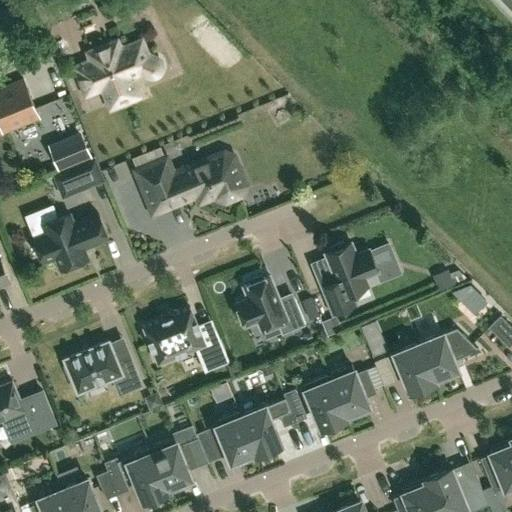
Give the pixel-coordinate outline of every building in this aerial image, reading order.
[(138,94),(135,87),(130,74),(141,69),(142,72),(148,74),(151,75),(153,75),(156,73),(157,72),(159,70),(160,68),(160,64),(160,63),(159,60),(158,59),(155,57),(150,55),(147,56),(140,39),(119,48),(116,40),(106,44),(88,51),(92,59),(76,66),(86,92),(102,85),(110,105),(138,94)] [(210,87),(218,80),(192,47),(183,54),(210,87)] [(0,131),(38,116),(23,78),(0,87),(0,131)] [(220,152),(215,154),(172,171),(166,156),(135,169),(152,212),(196,194),(199,201),(215,194),(216,196),(225,200),(248,191),(233,155),(223,151),(220,152)] [(55,174),(63,194),(102,178),(94,158),(55,174)] [(33,236),(43,260),(56,255),(60,267),(87,256),(83,247),(107,237),(97,211),(72,221),(69,213),(43,223),(46,231),(33,236)] [(336,279),(320,286),(331,312),(357,302),(352,290),(368,283),(365,275),(376,270),(380,279),(399,271),(388,242),(369,250),(368,248),(356,253),(351,241),(344,244),(342,240),(330,245),(332,249),(325,252),(326,255),(336,279)] [(0,283),(8,280),(0,260),(0,283)] [(305,323),(294,296),(280,302),(269,274),(262,277),(261,274),(249,279),(250,282),(243,285),(248,297),(235,302),(245,324),(257,319),(260,327),(277,320),(282,332),(305,323)] [(469,282),(452,290),(474,311),(485,298),(469,282)] [(308,299),(313,317),(323,314),(318,297),(308,299)] [(172,313),(164,317),(160,318),(161,319),(145,325),(144,325),(143,325),(143,327),(144,327),(157,359),(157,361),(159,360),(195,345),(205,369),(229,360),(218,334),(204,340),(190,308),(191,308),(190,306),(188,307),(189,307),(172,314),(172,313)] [(511,325),(500,313),(488,325),(508,345),(511,341),(511,325)] [(479,349),(456,326),(418,342),(434,380),(452,373),(451,370),(457,367),(453,359),(479,349)] [(120,372),(127,388),(141,383),(129,353),(115,359),(108,342),(109,342),(108,340),(106,340),(106,341),(66,357),(64,357),(65,359),(67,363),(64,364),(69,377),(72,376),(77,388),(77,390),(79,389),(120,372)] [(418,342),(385,355),(374,360),(383,383),(395,378),(393,375),(402,371),(410,390),(434,380),(418,342)] [(351,364),(327,373),(345,416),(363,409),(362,406),(368,404),(364,395),(376,390),(366,367),(355,372),(351,364)] [(327,373),(299,385),(305,400),(309,398),(321,426),(345,416),(327,373)] [(0,417),(2,417),(17,411),(26,433),(55,421),(42,389),(25,395),(26,397),(20,399),(12,380),(13,380),(12,379),(10,379),(11,380),(0,384),(0,417)] [(283,391),(285,396),(294,419),(306,414),(294,387),(283,391)] [(239,409),(238,410),(256,453),(280,443),(270,418),(279,414),(283,424),(294,419),(285,396),(241,414),(239,409)] [(216,423),(205,428),(216,456),(227,451),(231,460),(237,457),(238,460),(256,453),(238,410),(214,420),(216,423)] [(174,436),(150,446),(167,489),(186,481),(184,479),(190,476),(187,468),(198,463),(188,440),(177,444),(174,436)] [(511,437),(489,447),(491,452),(480,456),(493,490),(505,485),(507,491),(511,488),(511,437)] [(143,499),(167,489),(150,446),(118,459),(116,455),(104,460),(107,468),(117,492),(128,487),(124,477),(133,473),(143,499)] [(450,467),(426,477),(440,511),(449,511),(465,506),(467,511),(479,506),(469,482),(458,487),(450,467)] [(105,496),(117,492),(107,468),(96,473),(105,496)] [(63,486),(73,511),(101,511),(87,477),(63,486)] [(440,511),(426,477),(402,487),(404,492),(392,496),(398,511),(440,511)] [(73,511),(63,486),(39,496),(40,500),(29,504),(32,511),(73,511)] [(0,511),(16,511),(11,499),(0,503),(0,511)] [(364,511),(360,500),(335,509),(336,511),(364,511)]
